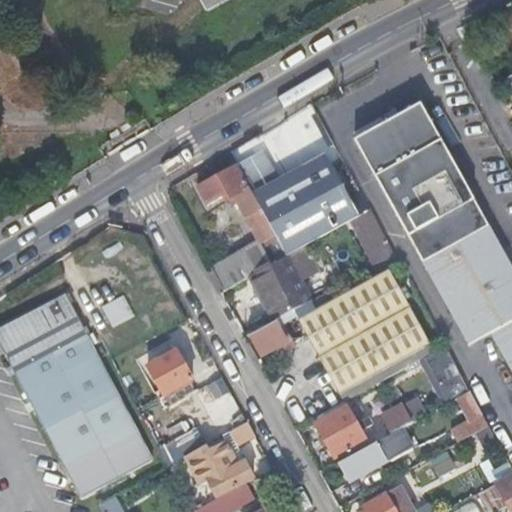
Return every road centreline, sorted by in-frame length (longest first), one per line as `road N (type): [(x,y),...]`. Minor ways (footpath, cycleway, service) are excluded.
road 1 (residential): [(129,179),(316,511)]
road 2 (tertiary): [(129,179),(454,0)]
road 3 (tertiary): [(0,260),(129,179)]
